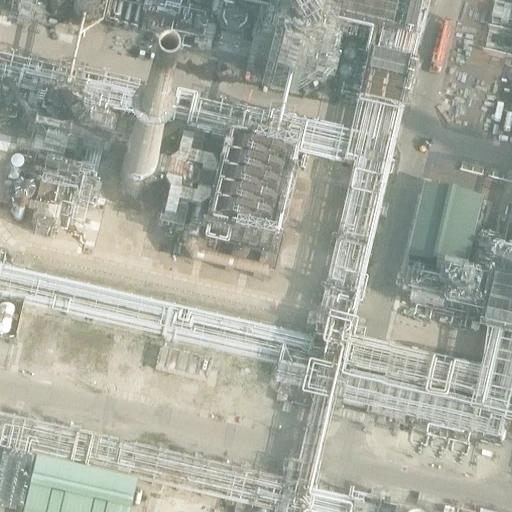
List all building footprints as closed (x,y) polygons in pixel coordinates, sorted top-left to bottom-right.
[(53,0),(54,0),(55,4),(58,7),(60,9),(64,11),(68,12),(73,13),(79,12),(86,8),(91,2),(91,0),(53,0)] [(122,0),(123,1),(164,30),(170,22),(178,23),(181,0),(190,0),(216,4),(218,0),(122,0)] [(315,38),(315,37),(314,31),(312,27),(309,24),(303,21),(296,20),(289,22),(284,25),(281,31),(280,37),(281,44),(284,49),(289,53),(293,54),(297,55),(303,54),(309,50),(313,45),(315,38)] [(202,45),(201,31),(178,32),(178,46),(202,45)] [(157,161),(157,160),(156,153),(152,147),(146,143),(139,142),(132,143),(126,148),(122,153),(121,160),(122,167),(126,173),(132,177),(138,178),(144,178),(151,174),(155,169),(157,165),(157,161)] [(486,202),(427,189),(410,264),(469,278),(486,202)] [(454,284),(434,284),(434,280),(413,281),(413,299),(433,299),(433,294),(454,294),(454,284)] [(511,292),(500,289),(490,335),(509,339),(509,341),(511,341),(511,292)] [(200,375),(203,358),(160,351),(157,369),(200,375)] [(129,511),(135,490),(33,467),(22,511),(129,511)]
